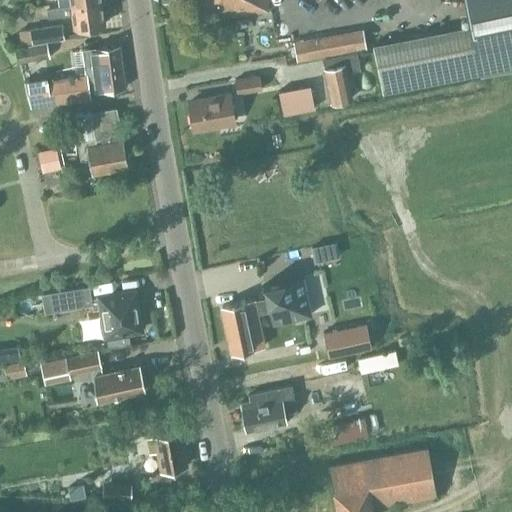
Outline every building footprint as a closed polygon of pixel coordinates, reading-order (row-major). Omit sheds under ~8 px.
[(101,0),(71,5),(47,8),(48,18),(72,14),(74,28),(105,23),(101,0)] [(196,0),(199,20),(269,9),(267,0),(196,0)] [(511,0),(465,0),(470,24),(511,15),(511,0)] [(511,15),(470,24),(373,44),(383,91),(481,71),(511,64),(511,15)] [(30,29),(32,43),(63,39),(61,24),(30,29)] [(297,57),(368,47),(365,26),(294,36),(297,57)] [(124,87),(118,41),(83,46),(89,92),(124,87)] [(17,47),(19,61),(48,57),(46,43),(17,47)] [(326,68),(324,68),(330,101),(351,97),(346,72),(354,71),(352,57),(325,62),(326,68)] [(261,88),(259,75),(235,79),(237,93),(261,88)] [(27,85),(30,108),(55,104),(51,81),(27,85)] [(313,106),(309,82),(276,88),(280,112),(313,106)] [(188,102),(193,129),(219,125),(219,122),(234,120),(229,92),(216,94),(217,97),(188,102)] [(122,135),(116,106),(72,115),(80,160),(89,158),(92,173),(127,166),(122,138),(121,138),(121,135),(122,135)] [(75,155),(69,125),(60,127),(66,156),(75,155)] [(42,170),(62,166),(58,144),(38,148),(42,170)] [(44,312),(67,308),(91,304),(92,306),(100,305),(105,335),(141,329),(134,290),(99,296),(91,298),(89,285),(41,293),(44,312)] [(261,327),(228,333),(232,358),(236,380),(270,374),(266,354),(264,341),(275,339),(278,352),(305,347),(317,345),(315,331),(310,305),(298,308),(271,313),(273,325),(261,327)] [(366,323),(323,332),(328,355),(371,346),(366,323)] [(0,345),(0,359),(22,359),(21,344),(0,345)] [(65,357),(66,358),(40,363),(44,383),(70,378),(69,373),(101,367),(97,350),(65,357)] [(26,358),(6,361),(8,375),(28,372),(26,358)] [(94,374),(99,399),(144,389),(139,364),(94,374)] [(246,429),(287,421),(286,420),(285,412),(296,410),(291,385),(248,394),(249,400),(240,402),(245,430),(246,429)] [(313,430),(315,441),(367,430),(364,419),(313,430)] [(156,451),(160,470),(187,465),(181,430),(147,436),(150,452),(156,451)] [(427,450),(380,459),(328,469),(336,511),(374,511),(373,507),(436,495),(427,450)] [(102,495),(130,497),(131,483),(103,481),(102,495)]
